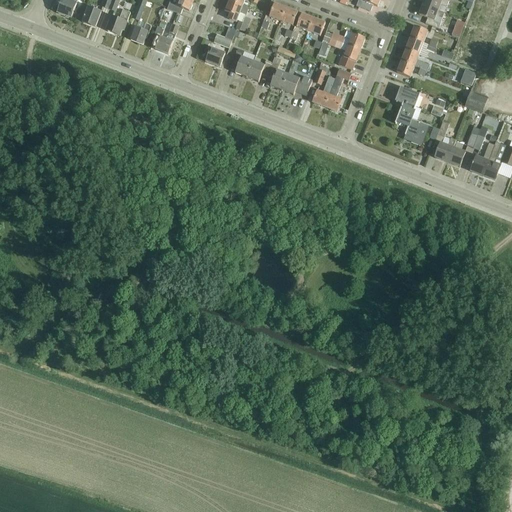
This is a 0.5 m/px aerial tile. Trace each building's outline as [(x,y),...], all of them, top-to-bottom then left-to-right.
[(69,0),(69,2),(64,0),(63,0),(58,13),(71,18),(78,0),(69,0)] [(108,10),(112,0),(105,0),(102,8),(108,10)] [(112,0),(108,10),(116,13),(120,0),(112,0)] [(146,0),(140,0),(133,19),(139,22),(147,0),(146,0)] [(171,0),(170,4),(168,11),(181,16),(183,10),(190,12),(194,1),(192,0),(177,0),(177,1),(174,0),(171,0)] [(359,0),(357,7),(371,12),(373,6),(378,8),(380,0),(359,0)] [(450,0),(425,0),(423,6),(439,12),(441,6),(447,8),(450,0)] [(489,0),(487,8),(506,12),(508,0),(489,0)] [(230,2),(226,13),(231,15),(229,21),(237,24),(237,22),(241,14),(246,16),(249,9),(243,6),(230,2)] [(281,22),(286,9),(274,5),(270,18),(281,22)] [(423,6),(419,16),(429,19),(427,25),(439,29),(445,14),(439,12),(423,6)] [(88,8),(83,23),(96,28),(102,13),(88,8)] [(286,9),(281,22),(293,26),(298,13),(286,9)] [(485,9),(475,35),(491,42),(502,15),(485,9)] [(112,18),(107,32),(120,37),(122,31),(124,31),(131,14),(124,12),(120,21),(112,18)] [(309,32),(314,20),(302,15),(297,28),(309,32)] [(251,20),(245,18),(243,24),(239,22),(236,30),(246,34),(251,20)] [(314,20),(309,32),(321,37),(325,24),(314,20)] [(270,23),(264,21),(261,28),(267,30),(270,23)] [(136,28),(131,41),(143,46),(146,39),(147,40),(152,27),(147,25),(144,31),(136,28)] [(164,31),(157,29),(153,41),(159,43),(156,51),(169,56),(174,41),(177,36),(179,28),(173,26),(170,33),(168,39),(167,41),(161,38),(164,31)] [(236,30),(228,27),(225,37),(217,34),(214,43),(229,49),(236,30)] [(410,39),(423,44),(428,32),(415,27),(410,39)] [(287,30),(285,37),(291,39),(293,33),(287,30)] [(365,39),(353,35),(347,32),(345,39),(336,35),(333,34),(332,36),(326,34),(323,43),(329,46),(336,48),(338,42),(361,51),(365,39)] [(293,33),(291,39),(297,41),(299,35),(293,33)] [(474,37),(464,63),(482,69),(492,43),(474,37)] [(410,39),(406,51),(419,56),(423,44),(410,39)] [(432,41),(429,46),(436,49),(438,43),(432,41)] [(322,44),(316,42),(314,49),(317,50),(319,51),(322,44)] [(338,42),(336,48),(346,52),(344,58),(343,57),(339,66),(352,71),(355,63),(356,63),(361,51),(338,42)] [(434,55),(436,49),(429,46),(427,53),(434,55)] [(211,49),(206,63),(220,69),(225,55),(211,49)] [(419,56),(406,51),(402,62),(415,67),(420,69),(427,72),(428,72),(431,66),(424,63),(418,60),(419,56)] [(237,53),(232,65),(238,67),(235,75),(246,79),(253,62),(242,58),(243,55),(237,53)] [(296,55),(294,62),(300,64),(303,58),(296,55)] [(272,66),(267,78),(273,81),(270,88),(282,92),(289,75),(277,71),(281,61),(275,58),(272,64),(272,66)] [(253,62),(246,79),(259,84),(261,76),(267,78),(272,64),(267,62),(266,64),(265,67),(253,62)] [(415,67),(402,62),(397,74),(410,79),(415,67)] [(420,69),(418,75),(424,77),(427,72),(420,69)] [(340,71),(339,70),(336,80),(329,78),(323,94),(317,92),(313,104),(325,108),(340,71)] [(340,70),(339,70),(340,71),(325,108),(337,113),(342,101),(336,99),(343,80),(349,82),(352,75),(340,70)] [(319,71),(314,84),(321,86),(326,73),(319,71)] [(289,75),(282,92),(294,97),(295,93),(307,97),(313,80),(302,76),(300,80),(289,75)] [(463,79),(461,84),(472,88),(474,83),(463,79)] [(403,105),(415,109),(420,97),(399,90),(396,98),(398,99),(397,103),(403,105)] [(468,94),(464,106),(482,113),(488,98),(469,91),(468,94)] [(446,108),(448,103),(442,99),(439,104),(446,108)] [(415,109),(403,105),(396,122),(407,126),(407,128),(408,128),(405,135),(413,138),(411,141),(421,145),(428,126),(411,120),(415,109)] [(444,111),(434,107),(431,115),(441,118),(444,111)] [(436,142),(434,146),(439,149),(435,159),(448,164),(453,149),(456,142),(450,140),(448,147),(442,144),(444,139),(449,125),(443,123),(440,131),(438,136),(436,142)] [(473,150),(478,137),(480,131),(474,128),(466,147),(473,150)] [(434,129),(430,140),(436,142),(438,136),(440,131),(434,129)] [(484,139),(478,137),(473,150),(479,152),(484,139)] [(494,146),(483,177),(495,182),(501,167),(502,163),(501,163),(507,148),(501,145),(496,143),(494,146)] [(483,177),(494,146),(489,144),(483,160),(476,157),(470,173),(483,177)] [(511,149),(507,148),(501,163),(502,163),(511,167),(511,149)] [(453,149),(448,164),(460,169),(466,153),(453,149)]
